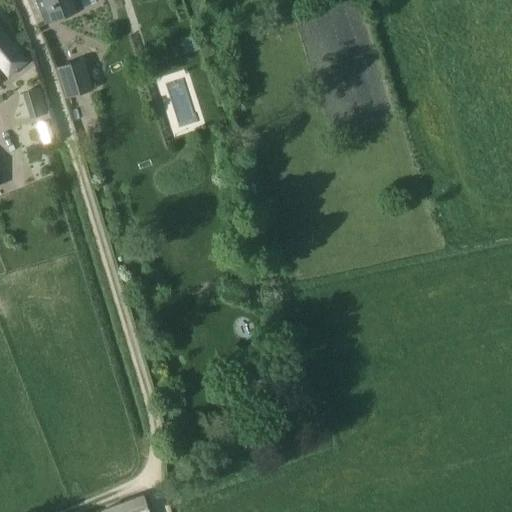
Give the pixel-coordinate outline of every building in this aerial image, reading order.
[(95,0),(36,0),(45,21),(81,7),(96,2),(95,0)] [(0,61),(10,74),(27,61),(0,27),(0,61)] [(82,60),(57,68),(66,97),(91,89),(82,60)] [(42,86),(26,91),(33,116),(49,112),(42,86)] [(93,135),(85,138),(88,149),(96,146),(93,135)] [(149,511),(143,495),(101,511),(149,511)]
